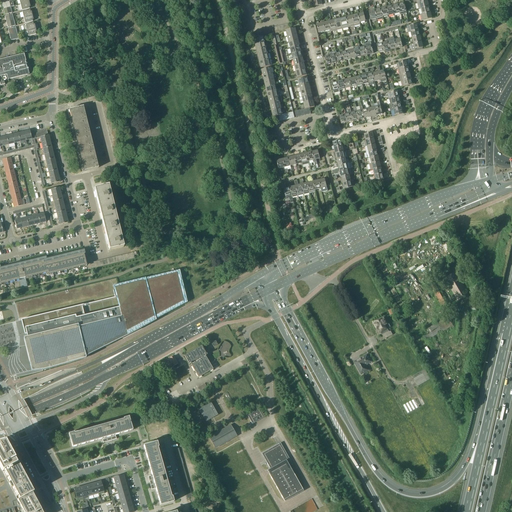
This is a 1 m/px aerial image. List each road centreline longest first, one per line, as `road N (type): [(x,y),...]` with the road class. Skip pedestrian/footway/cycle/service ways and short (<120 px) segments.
road 1 (motorway): [(505,333),(467,462),(451,483),(419,495),(378,475),(286,311)]
road 2 (unclassified): [(286,311),(358,258),(511,194)]
road 3 (motorway): [(275,316),(383,511)]
road 4 (primary): [(306,271),(497,189)]
road 5 (motorway): [(505,333),(465,511)]
road 6 (primary): [(479,182),(318,249)]
road 7 (primary): [(155,337),(0,412)]
road 8 (primary): [(155,337),(9,395)]
road 9 (motorway): [(482,511),(511,381)]
road 10 (residential): [(145,511),(128,461),(54,480)]
road 11 (primary): [(110,375),(221,313)]
road 12 (primary): [(511,64),(479,128),(479,182)]
road 13 (primary): [(261,274),(155,337)]
